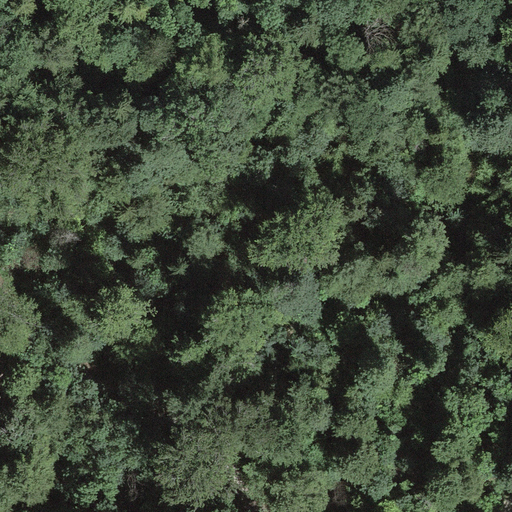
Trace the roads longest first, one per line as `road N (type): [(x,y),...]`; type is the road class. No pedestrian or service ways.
road 1 (track): [(0,304),(56,362),(215,455),(253,511)]
road 2 (track): [(62,0),(174,35),(217,27),(250,0)]
